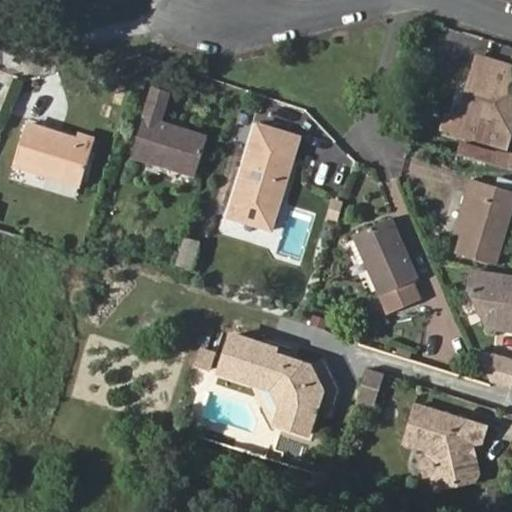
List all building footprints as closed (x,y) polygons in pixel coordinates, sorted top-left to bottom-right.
[(478,75),(465,118),(450,113),(445,129),(507,148),(511,129),(511,68),(505,66),(484,59),(478,75)] [(134,155),(193,173),(204,136),(164,123),(172,94),(154,88),(134,155)] [(78,140),(29,124),(16,166),(78,184),(92,137),(80,134),(78,140)] [(272,229),(300,137),(258,125),(230,217),(272,229)] [(511,170),(511,158),(508,158),(509,154),(500,151),(498,155),(464,143),(461,153),(461,154),(511,170)] [(471,194),(458,234),(452,252),(491,264),(511,199),(511,191),(470,178),(465,192),(471,194)] [(451,232),(458,234),(471,194),(465,192),(451,232)] [(355,235),(388,311),(417,297),(408,279),(417,276),(391,220),(355,235)] [(193,269),(201,243),(185,237),(177,265),(193,269)] [(511,274),(471,267),(468,284),(481,315),(499,318),(498,325),(511,327),(511,274)] [(499,318),(481,315),(484,322),(498,325),(499,318)] [(219,376),(221,377),(239,336),(232,334),(219,376)] [(239,336),(221,377),(261,388),(262,384),(273,388),(287,405),(282,422),(314,431),(319,415),(326,392),(310,366),(269,353),(271,346),(239,336)] [(325,362),(271,346),(269,353),(310,366),(326,392),(319,415),(337,420),(346,388),(334,358),(325,362)] [(213,354),(199,350),(195,364),(209,368),(213,354)] [(508,390),(511,377),(511,364),(476,354),(490,384),(508,390)] [(381,373),(367,369),(357,400),(371,405),(381,373)] [(221,377),(219,384),(247,392),(286,431),(312,439),(314,431),(282,422),(287,405),(273,388),(262,384),(261,388),(221,377)] [(466,451),(471,449),(481,446),(486,430),(417,408),(403,449),(424,453),(429,468),(435,468),(438,475),(434,481),(440,497),(482,482),(475,460),(469,462),(466,451)] [(475,460),(471,449),(466,451),(469,462),(475,460)] [(427,484),(434,481),(438,475),(435,468),(429,468),(422,471),(427,484)]
